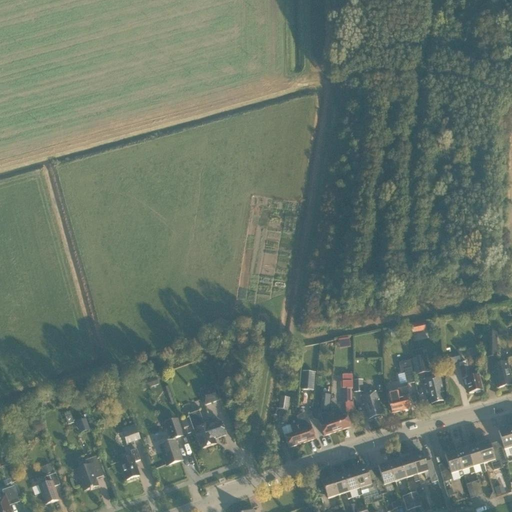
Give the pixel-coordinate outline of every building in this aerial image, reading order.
[(278,287),(285,289),(292,269),(284,266),(282,273),(283,273),(278,287)] [(410,324),(412,334),(426,331),(424,321),(410,324)] [(497,358),(497,333),(487,333),(487,358),(497,358)] [(444,356),(446,366),(460,363),(458,352),(444,356)] [(429,373),(426,356),(412,360),(415,376),(423,374),(429,373)] [(405,373),(412,372),(411,361),(399,363),(401,374),(405,373)] [(467,385),(469,394),(482,391),(478,375),(470,377),(466,362),(459,364),(462,379),(465,379),(466,380),(464,381),(465,385),(467,385)] [(492,366),(497,389),(511,385),(511,383),(507,362),(492,366)] [(315,373),(302,372),(301,390),(314,391),(315,373)] [(412,372),(405,373),(407,385),(415,383),(412,372)] [(429,393),(431,404),(443,402),(441,393),(443,393),(439,376),(431,378),(429,373),(423,374),(424,380),(423,380),(425,386),(427,394),(429,393)] [(141,382),(143,390),(159,385),(156,377),(141,382)] [(363,393),(363,380),(354,380),(354,393),(363,393)] [(221,401),(216,386),(199,392),(205,407),(221,401)] [(410,395),(408,387),(396,390),(397,393),(386,395),(390,408),(392,414),(410,409),(407,395),(410,395)] [(346,403),(352,403),(351,389),(343,389),(343,403),(346,404),(346,403)] [(379,401),(376,392),(360,397),(363,406),(364,405),(366,412),(367,411),(370,419),(381,416),(378,408),(379,407),(377,401),(379,401)] [(290,398),(280,397),(278,409),(288,411),(290,398)] [(330,412),(337,432),(350,428),(346,415),(338,418),(335,410),(330,412)] [(204,426),(199,412),(189,415),(201,450),(216,445),(214,440),(225,436),(221,422),(209,425),(204,426)] [(324,437),(337,432),(330,412),(325,414),(328,422),(323,423),(320,425),(324,437)] [(295,424),(302,444),(315,439),(311,427),(309,428),(305,416),(298,418),(299,423),(295,424)] [(90,431),(86,420),(76,423),(80,434),(90,431)] [(184,437),(178,420),(165,424),(171,441),(184,437)] [(289,449),(302,444),(295,424),(290,426),(293,434),(285,436),(289,449)] [(140,440),(135,425),(122,429),(127,445),(140,440)] [(290,426),(281,429),(284,437),(285,436),(293,434),(290,426)] [(511,437),(509,428),(498,432),(501,441),(495,443),(503,468),(504,468),(503,463),(508,462),(504,451),(511,448),(511,449),(511,437)] [(160,447),(167,466),(181,461),(175,442),(160,447)] [(503,468),(495,443),(490,445),(489,442),(478,445),(485,469),(486,469),(484,464),(492,462),(494,471),(503,468)] [(480,466),(481,471),(482,474),(486,472),(485,469),(478,445),(467,449),(473,468),(480,466)] [(475,474),(473,468),(467,449),(456,452),(462,471),(469,469),(471,475),(475,474)] [(119,462),(126,481),(139,476),(134,463),(140,461),(136,450),(130,452),(132,458),(119,462)] [(462,471),(456,452),(445,456),(447,463),(438,466),(443,483),(453,480),(451,475),(458,473),(460,477),(463,476),(462,471)] [(425,463),(422,453),(410,457),(417,476),(424,474),(426,479),(429,478),(431,484),(437,482),(431,461),(425,463)] [(101,470),(96,457),(85,461),(87,467),(76,471),(78,478),(79,478),(84,492),(98,487),(93,473),(101,470)] [(417,476),(410,457),(400,460),(405,479),(413,477),(415,483),(419,482),(417,476)] [(395,483),(405,479),(400,460),(389,464),(395,483)] [(43,476),(54,473),(51,464),(40,468),(43,476)] [(395,483),(389,464),(378,467),(378,469),(373,471),(380,493),(386,491),(384,486),(392,484),(393,490),(397,489),(395,483)] [(360,490),(362,496),(369,494),(372,504),(382,501),(380,493),(373,471),(367,472),(365,467),(354,470),(360,490)] [(343,474),(349,493),(357,491),(359,497),(362,496),(360,490),(354,470),(343,474)] [(60,485),(56,474),(44,478),(47,484),(39,487),(46,505),(58,501),(54,488),(60,485)] [(351,499),(349,493),(343,474),(332,477),(339,496),(346,494),(348,500),(351,499)] [(328,500),(339,496),(332,477),(321,481),(326,495),(320,497),(324,511),(331,509),(328,500)] [(470,499),(481,496),(477,482),(466,485),(470,499)] [(0,511),(10,511),(7,502),(18,499),(14,487),(3,491),(5,496),(0,497),(0,511)] [(505,493),(503,487),(495,490),(497,496),(505,493)] [(486,494),(489,500),(495,498),(493,494),(493,492),(486,494)] [(414,509),(420,507),(416,493),(410,495),(414,509)] [(408,511),(414,509),(410,495),(404,497),(408,511)] [(391,504),(393,510),(402,507),(400,501),(391,504)]
